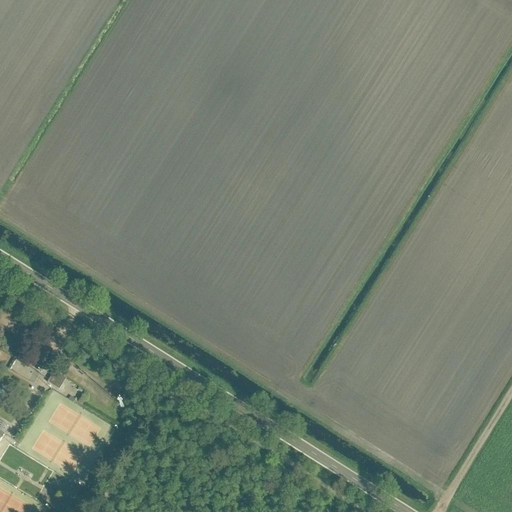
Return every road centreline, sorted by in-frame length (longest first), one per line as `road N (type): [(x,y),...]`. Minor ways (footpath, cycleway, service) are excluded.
road 1 (tertiary): [(0,256),(406,511)]
road 2 (track): [(511,392),(438,511)]
